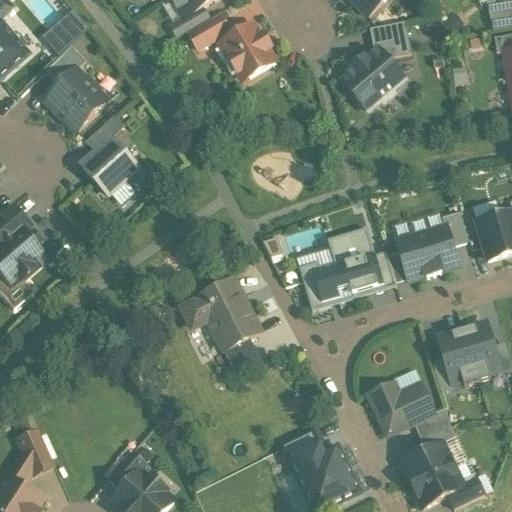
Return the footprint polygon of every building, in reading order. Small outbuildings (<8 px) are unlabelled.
[(21,11),(10,0),(0,0),(0,31),(5,27),(21,11)] [(185,0),(180,3),(192,27),(175,36),(179,44),(217,25),(214,19),(241,5),(238,0),(185,0)] [(349,0),(374,25),(401,0),(349,0)] [(375,47),(336,78),(371,115),(412,81),(391,55),(410,54),(404,23),(372,30),(375,47)] [(235,39),(227,24),(193,42),(201,58),(235,39)] [(33,56),(5,27),(0,31),(0,87),(1,88),(33,56)] [(265,31),(228,50),(248,90),(286,70),(265,31)] [(511,41),(499,43),(501,58),(511,57),(511,41)] [(93,67),(79,52),(51,79),(65,94),(85,74),(93,67)] [(117,106),(85,74),(65,94),(50,110),(82,142),(117,106)] [(137,141),(121,122),(94,145),(105,159),(86,176),(114,209),(148,180),(124,152),(137,141)] [(0,226),(0,243),(4,248),(0,251),(0,274),(17,295),(51,266),(28,238),(34,233),(17,213),(0,226)] [(447,231),(454,251),(469,246),(460,217),(443,222),(446,232),(447,231)] [(511,220),(479,230),(491,270),(511,264),(511,220)] [(335,257),(301,267),(315,312),(387,291),(369,231),(330,242),(335,257)] [(396,245),(409,286),(426,281),(427,282),(442,278),(442,276),(460,271),(454,251),(447,231),(446,232),(414,242),(414,240),(396,245)] [(195,310),(196,311),(183,317),(195,342),(208,336),(221,365),(276,339),(249,284),(195,310)] [(509,375),(493,321),(464,330),(481,384),(509,375)] [(481,384),(464,330),(436,339),(452,393),(481,384)] [(395,442),(420,430),(427,444),(456,431),(452,416),(444,419),(428,387),(408,397),(403,386),(374,400),(395,442)] [(417,493),(464,470),(471,467),(459,446),(456,431),(427,444),(433,457),(405,470),(417,493)] [(26,457),(13,479),(0,499),(0,511),(50,511),(55,504),(38,492),(45,480),(57,476),(42,437),(23,444),(26,457)] [(148,465),(134,456),(112,488),(127,498),(142,475),(148,465)] [(427,511),(433,511),(458,502),(463,511),(466,511),(493,497),(486,485),(476,491),(464,470),(417,493),(427,511)] [(175,511),(181,504),(142,475),(127,498),(117,510),(120,511),(175,511)]
